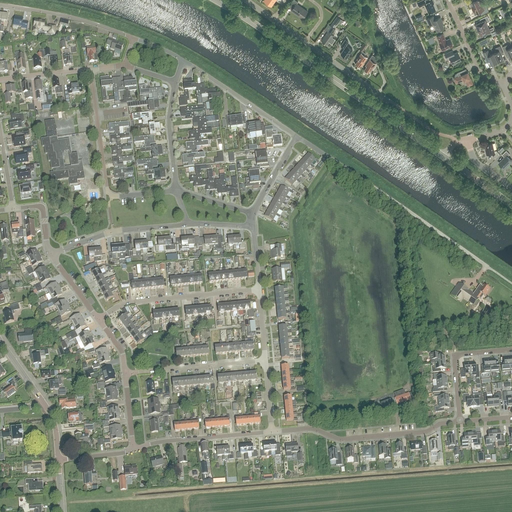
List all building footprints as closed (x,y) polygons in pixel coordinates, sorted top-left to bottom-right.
[(294,0),(293,0),(290,4),(289,7),(292,9),(291,11),(302,19),(307,12),(297,4),(298,2),(294,0)] [(433,4),(434,4),(432,0),(426,3),(424,0),(422,0),(417,3),(419,7),(424,5),(428,14),(436,11),(433,4)] [(472,9),(482,5),(479,0),(476,0),(477,1),(470,4),(472,7),(471,7),(472,9)] [(483,14),(489,12),(486,7),(483,7),(482,5),(472,9),(473,11),(474,11),(475,14),(482,11),(483,14)] [(479,30),(488,26),(487,23),(490,22),(488,16),(480,20),(481,23),(476,25),(475,26),(475,27),(475,28),(475,29),(476,29),(477,29),(478,29),(479,30)] [(17,27),(21,27),(21,29),(27,30),(28,23),(22,22),(23,19),(15,17),(13,28),(17,29),(17,27)] [(441,23),(442,22),(440,18),(434,20),(433,17),(426,20),(429,25),(433,24),(437,32),(444,29),(441,23)] [(35,20),(33,28),(34,28),(33,32),(37,32),(38,29),(43,30),(43,31),(48,32),(48,34),(55,35),(56,27),(50,26),(44,25),(45,22),(35,20)] [(327,46),(334,36),(332,35),(335,29),(328,24),(324,29),(328,32),(321,41),(322,41),(322,42),(326,45),(327,46)] [(481,36),(494,30),(493,28),(489,30),(488,26),(479,30),(479,32),(478,32),(478,33),(478,34),(478,35),(479,36),(480,36),(481,36)] [(453,46),(449,39),(446,40),(443,34),(437,37),(440,43),(439,43),(442,51),(449,48),(450,48),(453,46)] [(115,40),(109,38),(106,45),(112,47),(111,49),(121,53),(123,45),(114,42),(115,40)] [(346,46),(349,42),(345,40),(340,47),(344,49),(340,55),(347,59),(353,50),(346,46)] [(363,52),(367,45),(364,43),(359,50),(363,52)] [(511,58),(511,47),(509,49),(507,45),(502,47),(505,54),(508,52),(511,59),(511,58)] [(493,54),(497,63),(503,60),(500,54),(503,53),(500,46),(495,49),(496,52),(493,54)] [(89,58),(89,63),(94,62),(98,61),(97,54),(96,54),(95,48),(86,49),(87,58),(89,58)] [(42,51),(43,57),(49,57),(50,62),(51,62),(51,67),(55,67),(56,67),(57,67),(58,66),(57,56),(56,52),(50,53),(50,50),(42,51)] [(497,63),(493,54),(490,55),(488,50),(483,53),(486,60),(489,59),(492,65),(497,63)] [(43,59),(43,57),(42,51),(39,51),(40,54),(37,54),(38,59),(33,60),(34,69),(42,68),(41,59),(43,59)] [(457,63),(461,61),(457,52),(453,54),(452,51),(445,54),(447,59),(449,58),(453,65),(457,63)] [(19,55),(19,52),(15,53),(16,62),(17,62),(18,71),(22,71),(25,71),(25,70),(24,61),(25,61),(24,55),(19,56),(19,55)] [(65,56),(63,56),(64,62),(65,62),(65,66),(72,65),(72,62),(72,61),(72,60),(72,59),(71,58),(71,55),(70,56),(69,53),(64,54),(65,56)] [(361,66),(367,58),(361,53),(357,60),(358,60),(355,64),(359,67),(360,65),(361,66)] [(370,72),(378,62),(377,61),(374,57),(372,55),(369,59),(370,60),(365,66),(366,67),(364,70),(368,73),(369,72),(370,72)] [(472,84),(465,69),(457,73),(457,74),(455,74),(455,76),(455,78),(454,79),(456,83),(460,81),(462,84),(464,85),(467,84),(468,86),(472,84)] [(106,83),(105,78),(100,78),(103,102),(107,101),(105,88),(113,87),(112,82),(110,82),(106,83)] [(125,87),(124,82),(121,83),(117,83),(117,78),(112,79),(112,82),(113,87),(114,98),(115,98),(115,103),(119,102),(118,88),(123,88),(125,87)] [(126,96),(126,103),(132,102),(132,98),(130,98),(129,91),(137,90),(136,87),(136,82),(129,83),(128,78),(124,78),(125,87),(126,96)] [(53,89),(55,88),(56,95),(57,94),(60,94),(63,94),(62,87),(59,88),(58,79),(52,80),(53,89)] [(195,84),(192,85),(188,85),(188,80),(183,81),(185,97),(180,97),(181,99),(179,99),(180,107),(188,106),(187,102),(189,102),(188,90),(196,90),(195,85),(196,85),(195,84)] [(32,92),(29,93),(28,83),(22,84),(23,93),(25,93),(25,100),(33,99),(32,92)] [(12,94),(15,93),(14,85),(6,86),(7,94),(5,94),(6,104),(11,104),(10,98),(12,98),(12,94)] [(83,93),(82,85),(67,87),(68,91),(64,92),(66,104),(70,103),(69,95),(83,93)] [(208,89),(204,89),(201,90),(200,85),(196,85),(195,85),(196,90),(197,105),(202,104),(202,95),(208,95),(208,91),(208,89)] [(157,93),(162,93),(161,88),(146,90),(145,86),(139,86),(140,96),(152,94),(153,101),(158,100),(157,93)] [(220,94),(217,95),(213,95),(213,90),(208,91),(208,95),(210,112),(214,112),(213,100),(220,100),(220,94)] [(148,105),(149,113),(151,113),(154,113),(154,106),(159,105),(158,100),(153,101),(144,102),(140,102),(139,102),(139,103),(127,104),(128,108),(148,105)] [(185,113),(186,117),(186,120),(192,119),(191,113),(203,111),(203,106),(180,109),(181,114),(185,113)] [(147,118),(152,117),(151,113),(149,113),(132,115),(133,120),(142,119),(143,125),(148,125),(147,118)] [(17,120),(9,122),(10,130),(22,128),(21,124),(24,122),(23,115),(16,117),(17,120)] [(246,128),(245,124),(244,116),(244,115),(241,115),(241,116),(235,117),(237,128),(243,127),(244,127),(245,129),(246,128)] [(199,130),(204,129),(204,123),(216,122),(215,121),(219,121),(218,116),(206,118),(193,119),(193,124),(198,123),(198,127),(199,130)] [(237,128),(235,117),(229,118),(229,117),(226,117),(227,127),(230,127),(230,128),(237,128)] [(64,152),(71,151),(69,139),(58,140),(55,120),(45,122),(47,138),(41,139),(42,147),(44,147),(45,155),(47,154),(48,162),(50,162),(51,170),(53,169),(53,173),(50,173),(52,182),(69,179),(70,186),(78,184),(77,181),(85,179),(82,161),(78,161),(77,154),(69,155),(71,167),(64,167),(63,155),(65,155),(64,152)] [(115,135),(120,135),(119,128),(128,127),(128,122),(109,124),(109,129),(114,129),(114,132),(115,135)] [(155,129),(160,128),(159,123),(148,125),(143,125),(137,126),(137,128),(137,130),(149,129),(150,136),(154,136),(156,136),(155,129)] [(256,134),(254,124),(248,124),(248,123),(245,124),(246,128),(247,134),(249,133),(249,135),(256,134)] [(265,135),(263,124),(261,124),(260,123),(254,124),(256,134),(262,133),(262,136),(265,135)] [(195,142),(201,141),(200,135),(212,134),(211,129),(204,129),(199,130),(189,131),(190,136),(194,135),(195,142)] [(273,147),(282,145),(281,135),(277,136),(276,132),(273,133),(272,130),(265,131),(266,139),(272,138),(273,146),(273,147)] [(21,136),(14,137),(13,138),(13,142),(12,143),(13,145),(14,146),(14,147),(25,145),(24,138),(30,138),(29,136),(30,135),(29,131),(20,132),(21,136)] [(116,147),(121,146),(121,140),(130,139),(129,134),(126,134),(120,135),(115,135),(110,136),(110,141),(115,140),(116,144),(116,147)] [(150,141),(154,140),(154,136),(150,136),(135,138),(135,143),(144,142),(145,149),(150,148),(150,141)] [(192,154),(197,154),(197,147),(208,146),(208,141),(201,141),(195,142),(185,143),(186,148),(191,147),(191,151),(192,154)] [(495,160),(500,155),(496,151),(494,151),(493,143),(485,145),(487,151),(486,152),(487,155),(495,153),(495,154),(493,157),(495,160)] [(122,158),(122,151),(131,150),(131,145),(121,146),(116,147),(111,147),(111,148),(112,152),(116,152),(117,155),(117,158),(122,158)] [(157,152),(162,152),(162,147),(150,148),(145,149),(140,149),(141,153),(152,152),(153,159),(157,159),(158,159),(157,152)] [(24,153),(14,155),(16,164),(28,162),(27,155),(31,154),(30,148),(23,149),(24,153)] [(257,153),(255,153),(256,159),(267,158),(266,152),(267,152),(267,149),(257,150),(257,153)] [(505,169),(511,162),(511,161),(507,157),(510,155),(506,151),(502,155),(505,158),(499,163),(505,169)] [(214,163),(224,162),(222,152),(217,153),(218,158),(214,159),(214,163)] [(183,160),(187,159),(188,167),(194,166),(193,159),(205,158),(204,153),(197,154),(192,154),(182,155),(183,160)] [(316,159),(315,160),(308,154),(304,159),(311,165),(311,164),(314,161),(318,164),(319,162),(316,159)] [(119,170),(127,169),(126,163),(133,162),(132,157),(122,158),(117,158),(113,159),(113,164),(118,163),(119,170)] [(267,158),(256,159),(257,166),(258,166),(259,168),(260,168),(269,167),(269,164),(267,164),(267,158)] [(152,164),(157,164),(157,159),(153,159),(137,161),(138,166),(147,165),(148,172),(153,171),(152,164)] [(304,159),(299,164),(306,170),(307,170),(310,166),(313,169),(315,167),(311,165),(304,159)] [(299,164),(294,169),(302,175),(305,171),(309,174),(310,172),(307,170),(306,170),(299,164)] [(27,170),(18,172),(19,181),(31,179),(30,175),(31,175),(32,173),(31,172),(34,172),(33,170),(34,170),(33,165),(26,166),(27,170)] [(197,182),(198,187),(202,187),(202,181),(200,167),(195,168),(196,177),(189,177),(190,183),(197,182)] [(119,175),(119,179),(120,182),(125,181),(124,174),(134,173),(133,168),(127,169),(119,170),(114,170),(114,171),(114,175),(119,175)] [(250,172),(248,172),(249,178),(260,177),(259,171),(260,171),(260,168),(259,168),(249,169),(250,172)] [(294,169),(290,174),(297,180),(298,180),(301,176),(304,179),(305,177),(302,175),(294,169)] [(160,175),(165,175),(164,170),(153,171),(148,172),(145,172),(145,175),(154,174),(155,183),(161,182),(160,175)] [(209,186),(210,191),(214,190),(214,184),(214,181),(212,171),(207,171),(208,180),(202,181),(202,187),(209,186)] [(221,189),(222,194),(226,194),(226,188),(224,174),(219,175),(220,180),(214,181),(214,184),(214,190),(221,189)] [(297,180),(290,174),(285,179),(292,186),(296,181),(299,184),(301,182),(298,180),(297,180)] [(245,187),(259,186),(259,184),(260,183),(260,177),(249,178),(250,184),(245,185),(245,187)] [(234,198),(239,197),(236,178),(231,178),(232,187),(226,188),(226,194),(233,193),(234,198)] [(28,186),(20,188),(21,195),(31,193),(30,185),(34,185),(33,182),(27,183),(28,186)] [(281,187),(278,192),(286,197),(287,196),(289,193),(292,195),(294,193),(289,190),(289,191),(281,187)] [(278,192),(274,198),(283,203),(283,202),(285,198),(289,201),(290,199),(287,196),(286,197),(278,192)] [(274,198),(271,204),(280,209),(280,208),(282,204),(286,207),(287,204),(283,202),(283,203),(274,198)] [(271,204),(268,210),(276,215),(277,214),(279,210),(283,213),(284,210),(280,208),(280,209),(271,204)] [(268,210),(264,217),(273,221),(276,216),(279,218),(280,216),(277,214),(276,215),(268,210)] [(18,238),(24,237),(24,238),(26,238),(27,238),(35,237),(34,221),(25,222),(26,230),(23,230),(23,229),(20,229),(19,224),(11,225),(12,234),(18,233),(18,238)] [(210,238),(211,250),(212,250),(212,246),(216,246),(216,250),(218,250),(222,250),(221,244),(217,244),(217,237),(210,238)] [(228,244),(225,244),(226,250),(229,250),(228,246),(233,245),(234,250),(235,250),(234,237),(228,238),(228,244)] [(240,237),(234,237),(235,250),(236,249),(236,245),(239,245),(240,249),(245,249),(244,243),(241,243),(240,237)] [(165,247),(166,247),(169,247),(170,251),(175,250),(175,244),(171,245),(170,238),(164,239),(165,247)] [(189,251),(189,246),(188,246),(187,238),(181,239),(181,245),(178,246),(179,252),(189,251)] [(188,246),(189,246),(193,246),(193,250),(198,250),(198,244),(194,244),(194,238),(187,238),(188,246)] [(210,250),(211,250),(210,238),(204,238),(205,245),(202,245),(202,251),(205,251),(205,246),(210,246),(210,250)] [(166,251),(166,247),(165,247),(164,239),(158,239),(158,246),(155,246),(156,252),(159,252),(158,248),(163,247),(164,251),(166,251)] [(143,254),(143,250),(142,251),(141,242),(135,243),(135,249),(132,250),(133,256),(136,255),(135,251),(140,251),(141,255),(143,255),(143,254)] [(142,251),(143,250),(146,250),(147,254),(147,255),(152,254),(152,248),(148,248),(147,242),(141,242),(142,251)] [(119,254),(120,254),(123,254),(124,258),(129,258),(128,252),(125,252),(124,245),(118,246),(119,254)] [(275,251),(270,251),(271,260),(280,259),(280,255),(280,253),(282,253),(281,248),(283,248),(283,245),(274,246),(275,251)] [(120,254),(119,254),(118,246),(112,247),(112,253),(109,253),(110,259),(113,259),(112,255),(117,254),(118,259),(119,258),(120,258),(120,254)] [(96,258),(100,257),(101,262),(106,261),(105,255),(102,256),(101,249),(95,250),(95,254),(96,258)] [(27,262),(29,261),(40,255),(38,253),(36,250),(26,255),(25,256),(26,258),(26,259),(25,260),(26,261),(27,262)] [(96,258),(95,254),(95,250),(88,250),(89,257),(86,257),(86,263),(90,263),(89,258),(94,258),(94,262),(97,262),(96,258)] [(40,255),(29,261),(32,267),(42,262),(40,259),(41,258),(40,255)] [(84,267),(85,271),(97,267),(95,263),(84,267)] [(281,269),(272,270),(273,282),(282,282),(281,269),(290,268),(289,263),(280,264),(281,269)] [(47,270),(46,270),(45,267),(35,272),(38,278),(48,273),(47,270)] [(102,275),(100,271),(104,269),(103,267),(98,269),(99,270),(92,273),(95,279),(102,276),(102,275)] [(48,273),(38,278),(41,284),(50,279),(49,276),(50,275),(48,273)] [(102,276),(95,279),(98,285),(105,281),(104,280),(103,277),(106,275),(105,273),(102,275),(102,276)] [(133,275),(129,275),(130,283),(131,283),(132,290),(139,290),(138,282),(134,283),(133,275)] [(105,281),(98,285),(100,290),(108,287),(107,286),(105,282),(109,280),(108,278),(104,280),(105,281)] [(58,286),(57,286),(56,283),(46,288),(49,294),(60,288),(58,286)] [(450,295),(461,302),(463,299),(471,304),(474,306),(474,305),(476,307),(478,303),(476,302),(479,298),(481,299),(483,295),(485,296),(489,289),(484,286),(483,287),(480,285),(474,294),(458,283),(450,295)] [(108,287),(100,290),(103,296),(110,292),(110,291),(108,288),(112,286),(111,284),(107,286),(108,287)] [(1,288),(0,288),(0,303),(5,302),(2,294),(9,293),(8,290),(9,289),(8,286),(1,288)] [(283,288),(275,289),(275,295),(283,294),(283,290),(287,289),(287,287),(282,287),(283,288)] [(60,288),(49,294),(52,300),(62,295),(60,292),(61,291),(60,288)] [(110,292),(103,296),(106,301),(113,298),(111,293),(115,291),(114,289),(110,291),(110,292)] [(283,294),(275,295),(276,301),(284,301),(284,300),(284,296),(288,296),(288,293),(283,294)] [(284,301),(276,301),(277,308),(285,307),(285,306),(284,302),(289,302),(288,299),(284,300),(284,301)] [(65,300),(55,305),(58,311),(69,306),(67,303),(66,303),(65,300)] [(250,310),(249,303),(242,303),(243,311),(243,313),(245,313),(245,311),(248,311),(248,319),(252,318),(254,318),(253,310),(250,310)] [(4,324),(14,322),(12,315),(15,315),(14,311),(20,310),(19,305),(9,308),(10,312),(4,314),(5,320),(3,320),(4,324)] [(69,306),(58,311),(61,317),(71,312),(69,309),(70,308),(69,306)] [(285,307),(277,308),(277,314),(285,313),(285,312),(285,308),(289,308),(289,306),(285,306),(285,307)] [(125,315),(119,320),(122,325),(129,320),(128,320),(126,317),(130,314),(128,312),(124,315),(125,315)] [(285,313),(277,314),(278,320),(286,319),(285,315),(290,314),(290,312),(285,312),(285,313)] [(82,317),(81,318),(80,314),(70,319),(73,325),(83,320),(82,317)] [(129,320),(122,325),(126,330),(132,325),(130,321),(133,319),(132,317),(128,320),(129,320)] [(73,325),(76,331),(86,326),(84,323),(85,323),(83,320),(73,325)] [(132,325),(126,330),(130,335),(136,330),(133,326),(137,324),(135,322),(132,325)] [(136,330),(130,335),(133,340),(140,335),(139,335),(137,331),(141,329),(139,327),(136,330)] [(32,331),(24,331),(25,335),(18,335),(19,343),(34,342),(32,331)] [(91,334),(90,335),(88,332),(78,336),(82,342),(92,337),(91,334)] [(140,335),(133,340),(137,345),(138,345),(144,340),(141,336),(144,334),(143,332),(139,335),(140,335)] [(92,337),(82,342),(84,348),(94,343),(93,340),(92,337)] [(108,351),(107,352),(106,348),(96,351),(98,358),(109,354),(108,351)] [(41,364),(40,360),(46,360),(45,355),(49,355),(48,350),(38,352),(39,355),(32,356),(33,361),(34,361),(35,368),(39,368),(39,364),(41,364)] [(109,354),(98,358),(99,364),(110,361),(109,358),(110,358),(109,354)] [(439,357),(439,354),(430,355),(431,364),(445,362),(444,356),(439,357)] [(504,366),(501,366),(502,372),(505,372),(510,371),(510,367),(509,358),(504,359),(504,366)] [(495,364),(495,359),(489,360),(490,372),(496,371),(496,373),(499,372),(498,364),(495,364)] [(482,374),(488,373),(488,372),(490,372),(489,360),(484,360),(484,365),(481,366),(482,374)] [(445,362),(435,363),(435,367),(432,367),(433,373),(441,372),(440,369),(446,368),(445,362)] [(470,364),(470,373),(473,373),(473,376),(476,376),(476,379),(479,378),(479,368),(476,369),(475,363),(470,364)] [(465,373),(470,373),(470,364),(464,364),(465,369),(464,369),(463,370),(463,371),(461,371),(461,378),(466,378),(465,373)] [(103,376),(114,373),(114,370),(113,370),(112,367),(101,370),(103,376)] [(91,378),(90,375),(94,374),(93,369),(84,372),(87,380),(91,378)] [(105,383),(115,380),(114,376),(115,376),(114,373),(103,376),(105,383)] [(440,374),(433,375),(434,380),(437,380),(437,383),(447,382),(446,376),(441,377),(440,377),(440,374)] [(211,382),(211,377),(204,378),(204,385),(204,390),(207,390),(206,385),(214,385),(214,381),(211,382)] [(59,390),(58,385),(61,384),(62,383),(61,379),(56,380),(56,382),(50,383),(50,386),(50,390),(53,390),(53,391),(59,390),(59,396),(66,395),(65,389),(59,390)] [(9,384),(11,387),(5,392),(3,389),(1,390),(3,393),(7,399),(16,392),(12,388),(15,385),(13,381),(9,384)] [(147,395),(155,394),(154,382),(146,383),(147,395)] [(433,390),(432,390),(433,393),(442,392),(442,389),(447,388),(447,382),(437,383),(433,384),(433,387),(433,390)] [(507,392),(503,392),(504,400),(507,399),(508,406),(511,405),(511,391),(507,392)] [(395,399),(394,399),(395,400),(397,405),(400,404),(401,407),(408,404),(407,401),(411,400),(409,393),(405,395),(395,398),(394,399),(395,399)] [(478,393),(472,394),(472,397),(473,407),(477,407),(477,406),(479,406),(479,400),(482,400),(481,393),(478,393)] [(498,399),(501,398),(501,393),(498,393),(498,394),(495,395),(495,397),(492,397),(493,407),(499,406),(498,399)] [(439,403),(449,402),(448,396),(443,397),(443,394),(434,395),(434,398),(438,397),(439,403)] [(466,394),(463,395),(464,402),(467,401),(467,407),(469,407),(469,408),(473,407),(472,397),(469,398),(469,395),(468,394),(466,394)] [(493,407),(492,397),(492,396),(491,395),(487,395),(487,394),(484,394),(484,400),(487,400),(488,407),(493,407)] [(148,408),(160,407),(160,404),(159,404),(158,399),(148,400),(149,405),(148,405),(148,408)] [(67,401),(67,400),(59,401),(60,405),(61,405),(62,409),(76,408),(75,400),(67,401)] [(380,404),(382,410),(392,406),(390,400),(380,404)] [(449,402),(439,403),(439,407),(435,407),(436,412),(444,412),(444,409),(449,408),(449,402)] [(160,407),(148,408),(149,411),(150,415),(160,414),(159,410),(160,410),(160,407)] [(76,423),(81,423),(80,413),(68,414),(69,423),(76,422),(76,423)] [(159,432),(158,421),(150,421),(151,433),(159,432)] [(89,440),(89,439),(88,431),(93,431),(93,426),(84,426),(85,435),(81,436),(81,435),(75,436),(76,441),(82,440),(81,439),(83,439),(83,440),(84,440),(89,440)] [(10,431),(2,432),(3,438),(10,438),(10,436),(11,435),(12,442),(23,441),(22,427),(11,428),(11,432),(10,433),(10,431)] [(494,432),(495,442),(501,441),(501,444),(504,444),(504,436),(501,436),(500,431),(494,432)] [(492,442),(495,442),(494,432),(488,432),(489,437),(486,438),(486,445),(492,445),(492,442)] [(477,438),(476,433),(470,434),(471,444),(474,444),(474,446),(480,446),(480,438),(477,438)] [(468,444),(471,444),(470,434),(464,434),(465,440),(462,440),(462,447),(468,447),(468,444)] [(92,440),(89,440),(84,440),(83,440),(83,439),(81,439),(82,440),(76,441),(76,443),(74,443),(74,448),(79,447),(79,448),(83,448),(83,444),(89,444),(89,445),(92,445),(92,440)] [(430,441),(429,441),(430,452),(431,452),(437,452),(439,452),(438,441),(430,441)] [(275,455),(280,455),(280,449),(277,449),(276,442),(270,443),(270,451),(272,451),(275,451),(275,455)] [(422,447),(422,442),(411,443),(412,451),(422,450),(422,455),(427,455),(426,446),(422,447)] [(205,457),(209,456),(207,443),(206,443),(205,443),(204,443),(203,443),(201,444),(202,455),(204,455),(205,457)] [(272,455),(272,451),(270,451),(270,443),(264,443),(264,450),(261,450),(262,456),(264,456),(264,451),(269,451),(269,456),(272,455)] [(286,452),(298,451),(297,443),(286,444),(286,452)] [(252,457),(257,456),(257,451),(253,451),(253,444),(246,445),(247,453),(248,453),(252,453),(252,457)] [(403,444),(396,445),(397,450),(396,450),(396,454),(401,453),(401,460),(407,459),(407,453),(404,453),(403,444)] [(247,453),(246,445),(240,445),(241,452),(238,452),(238,458),(241,458),(241,454),(244,453),(245,459),(248,459),(248,453),(247,453)] [(379,446),(380,454),(380,456),(384,456),(384,459),(390,459),(390,452),(387,452),(386,445),(379,446)] [(184,447),(184,446),(179,446),(179,448),(177,448),(178,460),(179,464),(187,463),(187,459),(185,447),(184,447)] [(229,459),(233,459),(233,452),(230,452),(229,446),(223,447),(224,455),(225,455),(228,455),(229,459)] [(225,459),(225,455),(224,455),(223,447),(217,447),(218,454),(214,454),(215,460),(218,460),(218,456),(222,455),(222,459),(225,459)] [(353,448),(346,449),(347,459),(354,459),(354,462),(354,464),(358,463),(357,456),(354,456),(353,448)] [(371,448),(363,449),(363,457),(366,457),(371,456),(371,459),(375,459),(376,459),(375,448),(371,448)] [(329,451),(330,461),(336,461),(336,466),(342,465),(341,459),(338,459),(337,450),(329,451)] [(163,468),(168,466),(166,459),(163,460),(162,455),(150,458),(153,467),(162,464),(163,468)] [(27,474),(42,473),(41,465),(32,465),(32,462),(24,463),(24,467),(27,467),(27,474)] [(125,474),(137,473),(136,465),(125,466),(125,474)] [(92,476),(97,476),(96,472),(91,473),(85,474),(86,485),(92,484),(92,476)] [(43,491),(43,482),(38,483),(38,480),(25,480),(26,485),(28,485),(29,492),(43,491)]
